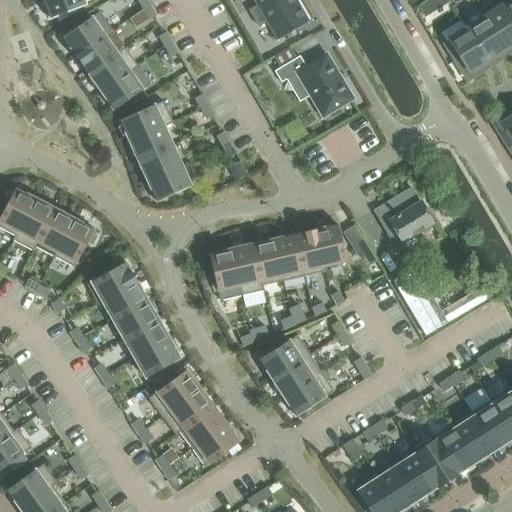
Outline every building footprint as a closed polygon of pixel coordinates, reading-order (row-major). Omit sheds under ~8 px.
[(86,5),(83,0),(42,0),(50,19),(86,5)] [(137,0),(143,10),(150,6),(146,0),(137,0)] [(255,0),(259,5),(250,10),(259,25),(268,21),(278,39),(277,39),(277,40),(311,21),(310,20),(309,21),(297,0),(255,0)] [(449,3),(447,0),(430,0),(437,10),(449,3)] [(503,1),(502,1),(511,16),(511,0),(506,5),(503,1)] [(511,16),(502,1),(484,13),(507,49),(511,45),(511,16)] [(149,20),(156,16),(150,6),(143,10),(149,20)] [(486,17),(468,28),(489,61),(507,49),(484,13),(483,13),(486,17)] [(76,57),(105,37),(92,18),(63,39),(76,57)] [(468,28),(449,40),(460,58),(454,62),(463,77),(469,72),(470,73),(489,61),(468,28)] [(165,48),(172,44),(166,33),(159,37),(165,48)] [(88,75),(125,49),(125,48),(117,53),(105,37),(76,57),(88,75)] [(172,44),(165,48),(171,58),(178,54),(172,44)] [(290,48),(274,58),(280,69),(296,59),(290,48)] [(125,49),(88,75),(101,92),(138,66),(125,49)] [(326,55),(306,67),(300,57),(296,59),(280,69),(274,72),(281,83),(286,80),(296,74),(310,97),(323,118),(353,100),(326,55)] [(138,66),(101,92),(114,111),(143,91),(130,73),(138,67),(138,66)] [(201,110),(208,106),(202,95),(195,99),(201,110)] [(129,142),(173,123),(163,102),(120,122),(129,142)] [(201,110),(207,120),(214,116),(208,106),(201,110)] [(511,117),(501,124),(511,142),(511,117)] [(138,162),(173,146),(164,127),(173,123),(129,142),(138,162)] [(223,147),(230,143),(223,133),(217,137),(223,147)] [(230,143),(223,147),(229,157),(236,153),(230,143)] [(173,146),(138,162),(147,182),(182,166),(173,146)] [(182,166),(147,182),(156,202),(191,186),(182,166)] [(14,242),(36,199),(16,189),(0,219),(0,228),(15,237),(13,241),(14,242)] [(383,227),(392,243),(399,238),(402,244),(434,225),(421,203),(420,203),(411,189),(374,211),(374,212),(381,208),(390,223),(383,227)] [(33,252),(55,210),(36,199),(14,242),(33,252)] [(54,258),(74,220),(55,210),(33,252),(34,252),(36,248),(54,258)] [(74,220),(54,258),(74,268),(94,230),(74,220)] [(316,231),(325,272),(326,272),(325,267),(346,263),(338,225),(316,231)] [(354,227),(344,233),(357,255),(362,256),(363,256),(369,252),(354,227)] [(325,272),(316,231),(295,235),(304,277),(325,272)] [(93,246),(98,236),(93,233),(87,243),(93,246)] [(304,277),(295,235),(273,240),(283,282),(304,277)] [(283,282),(273,240),(252,245),(263,291),(264,291),(263,286),(283,282)] [(263,291),(252,245),(231,250),(242,296),(263,291)] [(242,296),(231,250),(209,255),(218,292),(239,287),(241,296),(242,296)] [(98,305),(137,283),(126,263),(87,286),(98,305)] [(0,274),(7,279),(11,272),(1,266),(0,267),(0,274)] [(416,268),(405,275),(392,282),(424,336),(493,296),(487,285),(441,311),(416,268)] [(35,293),(39,286),(28,281),(25,288),(35,293)] [(113,322),(148,301),(137,283),(98,305),(98,306),(103,304),(113,322)] [(39,286),(35,293),(46,299),(49,292),(39,286)] [(338,292),(331,296),(337,306),(344,302),(338,292)] [(64,310),(58,300),(51,304),(58,314),(64,310)] [(123,340),(159,320),(148,301),(113,322),(123,340)] [(326,312),(322,305),(311,309),(315,317),(326,312)] [(299,306),(288,310),(291,318),(295,325),(306,320),(299,306)] [(294,325),(291,318),(280,323),(283,330),(294,325)] [(134,359),(169,339),(159,320),(123,340),(134,359)] [(338,337),(345,333),(339,322),(332,327),(338,337)] [(83,338),(77,328),(70,333),(77,343),(83,338)] [(265,338),(262,330),(251,335),(254,343),(265,338)] [(345,333),(338,337),(344,347),(351,343),(345,333)] [(254,343),(251,335),(240,340),(243,347),(254,343)] [(272,379),(310,355),(297,336),(259,360),(272,379)] [(90,348),(83,338),(77,343),(83,353),(90,348)] [(169,339),(134,359),(145,379),(181,359),(169,339)] [(492,361),(502,354),(497,347),(487,354),(492,361)] [(492,361),(487,354),(477,360),(481,367),(492,361)] [(310,355),(272,379),(283,398),(321,373),(310,355)] [(354,362),(360,373),(367,369),(361,358),(354,362)] [(107,374),(101,364),(94,369),(101,379),(107,374)] [(14,365),(8,369),(14,379),(21,375),(14,365)] [(162,417),(200,389),(187,371),(177,378),(161,390),(148,399),(162,417)] [(173,372),(157,384),(161,390),(177,378),(173,372)] [(459,372),(449,378),(453,385),(463,379),(459,372)] [(321,373),(283,398),(296,417),(334,392),(321,373)] [(107,374),(101,379),(107,389),(114,384),(107,374)] [(21,375),(14,379),(21,389),(28,385),(21,375)] [(449,378),(439,385),(443,391),(453,385),(449,378)] [(490,400),(511,434),(511,392),(509,388),(490,400)] [(175,435),(213,406),(200,389),(162,417),(175,435)] [(421,397),(410,403),(415,410),(425,403),(421,397)] [(511,440),(511,434),(490,400),(471,413),(495,451),(511,440)] [(38,401),(32,405),(38,415),(45,411),(38,401)] [(400,410),(405,416),(415,410),(410,403),(400,410)] [(191,449),(226,424),(213,406),(175,435),(175,436),(179,433),(191,449)] [(52,421),(45,411),(38,415),(45,425),(52,421)] [(452,425),(476,463),(495,451),(471,413),(452,425)] [(2,415),(0,416),(0,443),(18,430),(17,429),(14,432),(2,415)] [(144,430),(138,420),(131,425),(138,435),(144,430)] [(382,421),(372,428),(376,434),(387,428),(382,421)] [(226,424),(191,449),(205,467),(228,450),(238,443),(239,442),(226,424)] [(476,463),(452,425),(432,437),(457,475),(476,463)] [(376,434),(372,428),(362,434),(366,441),(376,434)] [(18,430),(0,443),(0,471),(9,464),(31,448),(18,430)] [(144,430),(138,435),(144,445),(151,440),(144,430)] [(432,437),(413,450),(438,488),(457,475),(432,437)] [(357,447),(353,440),(343,447),(347,453),(357,447)] [(238,443),(228,450),(231,454),(241,447),(238,443)] [(413,450),(394,462),(419,500),(438,488),(413,450)] [(75,470),(81,466),(75,456),(68,460),(75,470)] [(168,466),(162,456),(155,461),(162,471),(168,466)] [(394,462),(375,474),(399,511),(419,500),(394,462)] [(20,510),(57,483),(43,465),(7,491),(20,510)] [(75,470),(81,480),(88,476),(81,466),(75,470)] [(168,466),(162,471),(168,481),(175,476),(168,466)] [(399,511),(375,474),(355,487),(370,511),(399,511)] [(21,511),(53,511),(65,503),(53,487),(57,484),(57,483),(20,510),(21,511)] [(267,488),(257,494),(262,501),(272,495),(267,488)] [(92,496),(99,506),(105,502),(99,492),(92,496)] [(257,494),(247,501),(251,508),(262,501),(257,494)] [(99,506),(102,511),(111,511),(112,511),(105,502),(99,506)] [(65,511),(62,507),(66,504),(65,503),(53,511),(65,511)]
